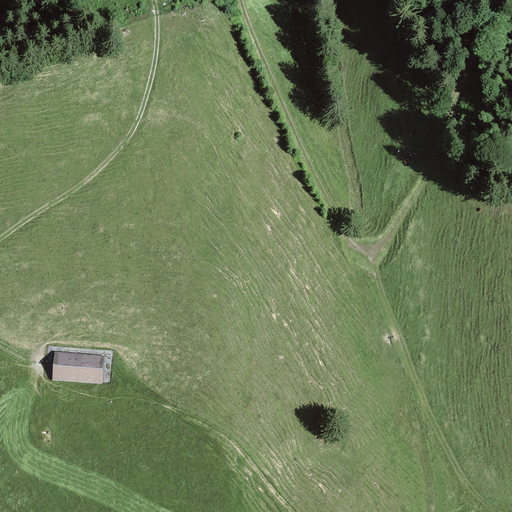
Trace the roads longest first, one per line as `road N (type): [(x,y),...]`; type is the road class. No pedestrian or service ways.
road 1 (track): [(242,0),(338,225),(369,251),(391,233),(427,174),(507,0)]
road 2 (track): [(26,357),(37,395),(49,402),(134,397),(208,424),(295,511)]
road 3 (track): [(154,0),(154,62),(135,127),(91,176),(0,239)]
road 4 (track): [(369,251),(429,418),(467,488),(492,511)]
